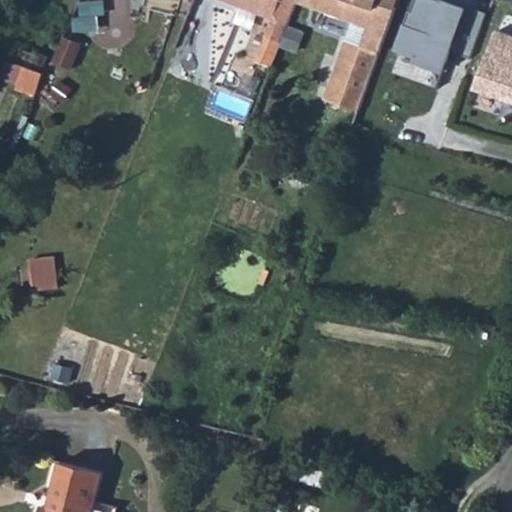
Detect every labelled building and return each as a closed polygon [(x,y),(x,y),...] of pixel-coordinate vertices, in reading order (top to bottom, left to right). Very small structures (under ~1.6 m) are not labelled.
[(294,0),(211,0),(271,22),(265,41),(278,45),(294,0)] [(395,7),(378,2),(378,0),(302,0),(368,23),(360,44),(344,39),(324,96),(359,108),(395,7)] [(483,13),(445,0),(416,0),(397,53),(461,76),(483,13)] [(511,35),(498,31),(479,91),(511,102),(511,35)] [(55,63),(72,68),(80,41),(63,36),(55,63)] [(278,45),(265,41),(256,64),(269,69),(278,45)] [(0,76),(0,81),(36,94),(44,72),(6,59),(0,76)] [(29,290),(57,290),(57,257),(29,256),(29,290)] [(56,464),(45,509),(44,511),(95,511),(104,476),(61,466),(56,464)]
